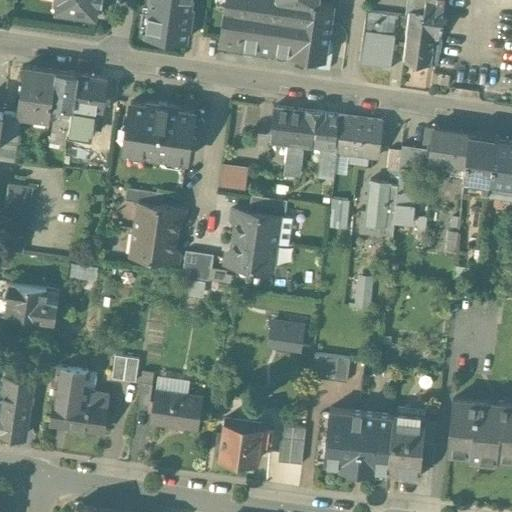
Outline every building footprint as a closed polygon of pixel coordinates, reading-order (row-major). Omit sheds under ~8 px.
[(53,0),(57,1),(56,11),(95,17),(97,4),(102,5),(102,0),(53,0)] [(150,0),(146,34),(186,40),(188,28),(190,29),(193,8),(191,7),(192,0),(150,0)] [(225,0),(220,41),(325,57),(333,3),(318,0),(316,0),(225,0)] [(368,0),(368,9),(366,9),(366,11),(367,11),(378,12),(406,15),(407,11),(408,0),(368,0)] [(446,3),(428,0),(426,0),(424,13),(415,12),(409,11),(403,60),(430,64),(430,63),(437,65),(437,63),(436,63),(446,3)] [(416,0),(408,0),(407,11),(409,11),(415,12),(416,0)] [(378,12),(367,11),(366,11),(366,18),(378,19),(378,12)] [(377,32),(364,30),(359,62),(381,65),(381,67),(390,69),(395,35),(386,34),(388,21),(378,20),(377,32)] [(56,70),(25,66),(17,113),(17,118),(20,119),(34,121),(35,116),(50,118),(51,110),(57,71),(56,71),(56,70)] [(75,73),(59,71),(59,70),(57,70),(56,70),(56,71),(57,71),(51,110),(70,113),(71,106),(76,74),(77,74),(78,73),(75,73)] [(108,78),(77,74),(76,74),(71,106),(103,111),(108,78)] [(180,105),(146,100),(145,104),(131,102),(124,149),(187,159),(194,111),(180,109),(180,105)] [(316,111),(275,106),(270,138),(288,140),(301,142),(312,143),(316,111)] [(17,113),(3,111),(0,130),(0,157),(14,160),(20,119),(17,118),(17,113)] [(339,114),(316,111),(312,143),(323,145),(337,146),(337,145),(335,145),(339,114)] [(383,120),(342,115),(337,151),(378,156),(383,120)] [(69,120),(54,118),(50,145),(65,147),(69,120)] [(469,131),(426,125),(424,141),(432,142),(430,158),(465,163),(469,131)] [(496,135),(469,131),(465,163),(464,177),(490,181),(496,135)] [(511,137),(496,135),(490,181),(488,195),(511,198),(511,137)] [(301,142),(288,140),(284,173),(298,175),(302,146),(300,146),(301,142)] [(426,147),(402,144),(400,166),(400,167),(419,169),(422,170),(426,147)] [(337,146),(323,145),(319,175),(333,176),(337,146)] [(400,152),(389,151),(387,172),(398,174),(400,152)] [(224,161),(221,184),(246,187),(250,164),(224,161)] [(419,169),(400,167),(398,183),(394,221),(413,223),(416,195),(422,196),(423,186),(417,185),(419,169)] [(390,181),(371,178),(367,209),(362,208),(360,231),(393,234),(394,221),(398,183),(390,182),(390,181)] [(33,187),(10,183),(0,242),(0,248),(23,251),(33,187)] [(162,192),(127,186),(125,199),(138,201),(138,200),(161,203),(162,192)] [(287,199),(252,194),(249,210),(280,214),(280,215),(285,216),(287,199)] [(349,199),(333,197),(331,217),(347,218),(349,199)] [(161,203),(138,200),(138,201),(134,228),(176,234),(178,221),(185,216),(186,207),(161,203)] [(249,210),(232,207),(231,217),(236,223),(234,236),(276,242),(280,215),(280,214),(249,210)] [(423,208),(423,216),(419,216),(416,238),(425,239),(428,209),(423,208)] [(347,218),(331,217),(330,226),(346,227),(347,218)] [(176,234),(134,228),(130,256),(178,262),(179,253),(174,247),(176,234)] [(276,242),(234,236),(232,249),(226,253),(224,263),(272,270),(276,242)] [(200,251),(186,249),(182,275),(196,277),(200,251)] [(213,253),(200,251),(196,277),(210,279),(213,253)] [(97,276),(98,266),(73,263),(72,273),(97,276)] [(373,276),(357,274),(354,303),(349,302),(348,307),(375,310),(375,305),(370,305),(373,276)] [(47,287),(10,282),(7,298),(11,298),(8,313),(41,318),(47,287)] [(60,290),(47,287),(41,318),(55,320),(60,290)] [(303,326),(272,321),(271,323),(282,324),(279,343),(298,346),(298,348),(300,348),(303,326)] [(350,357),(315,353),(312,376),(347,381),(350,357)] [(139,358),(115,354),(112,377),(136,381),(139,358)] [(108,404),(84,401),(88,369),(59,364),(50,423),(104,431),(108,404)] [(31,380),(7,377),(1,413),(0,413),(0,432),(23,436),(31,380)] [(152,383),(140,381),(136,407),(149,409),(152,383)] [(203,395),(156,389),(151,422),(171,424),(197,427),(197,428),(198,428),(203,395)] [(511,404),(452,398),(447,449),(470,452),(469,456),(470,456),(470,461),(496,463),(497,459),(498,454),(511,455),(511,404)] [(393,414),(330,407),(324,461),(340,462),(340,466),(375,470),(376,466),(388,467),(393,414)] [(425,417),(393,414),(388,467),(399,469),(398,476),(417,478),(418,471),(420,471),(420,465),(423,441),(425,417)] [(262,424),(225,418),(219,455),(239,458),(238,463),(253,465),(253,460),(257,461),(259,448),(262,424)] [(273,426),(262,424),(259,448),(270,450),(273,426)] [(306,427),(282,425),(278,460),(302,463),(306,427)] [(436,443),(423,441),(420,465),(433,466),(436,443)]
